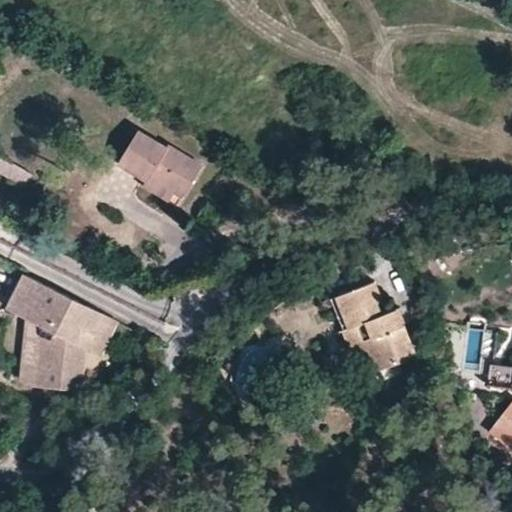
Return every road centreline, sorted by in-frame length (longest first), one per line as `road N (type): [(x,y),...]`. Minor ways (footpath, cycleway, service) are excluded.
road 1 (residential): [(511,202),(449,202),(387,222),(305,254),(210,310),(50,511)]
road 2 (unknown): [(184,340),(0,252)]
